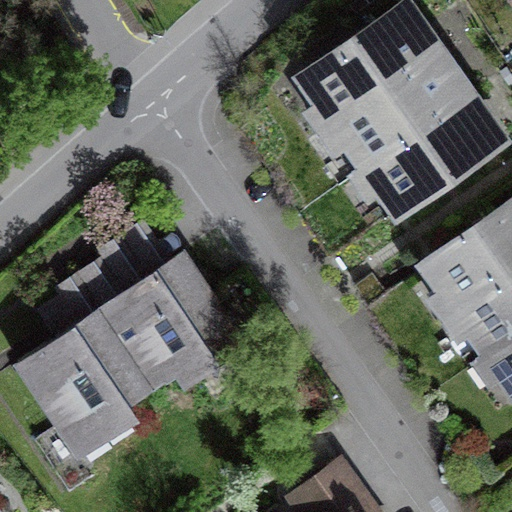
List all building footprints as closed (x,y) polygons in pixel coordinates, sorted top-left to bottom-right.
[(327,122),(444,42),(415,0),(392,0),(291,69),(327,122)] [(327,122),(360,170),(477,90),(444,42),(327,122)] [(511,140),(477,90),(360,170),(394,219),(511,140)] [(511,189),(416,262),(454,311),(511,267),(511,189)] [(183,246),(101,301),(157,385),(178,371),(187,385),(249,345),(183,246)] [(511,340),(511,267),(454,311),(490,358),(511,340)] [(135,399),(157,385),(101,301),(13,358),(79,457),(145,413),(135,399)] [(511,340),(490,358),(511,387),(511,340)] [(360,511),(358,508),(371,500),(342,455),(281,496),(291,511),(360,511)]
